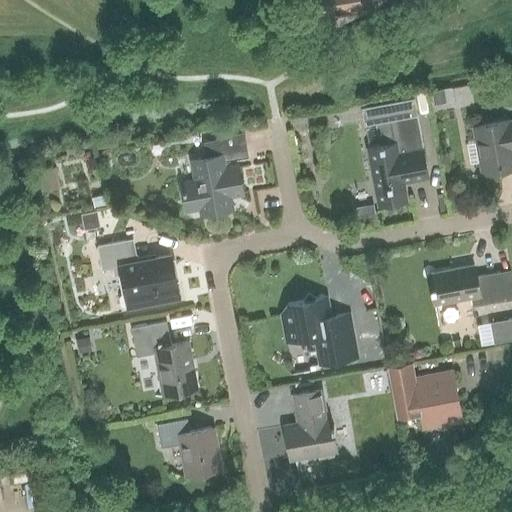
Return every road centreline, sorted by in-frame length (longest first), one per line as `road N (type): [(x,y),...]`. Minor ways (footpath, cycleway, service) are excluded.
road 1 (residential): [(259,511),(219,271),(248,245),(300,234)]
road 2 (residential): [(300,234),(345,242),(511,215)]
